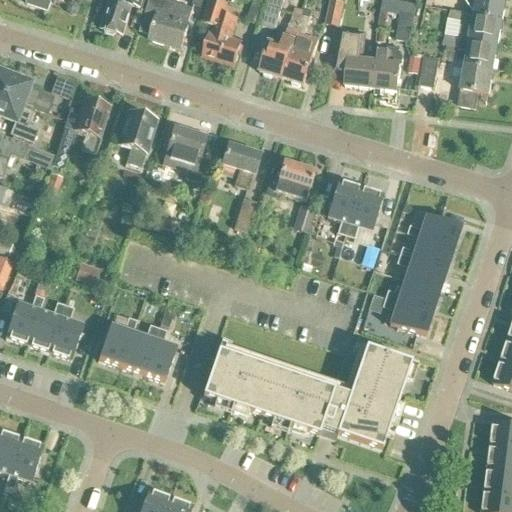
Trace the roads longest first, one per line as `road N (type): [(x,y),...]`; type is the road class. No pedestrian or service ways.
road 1 (residential): [(0,38),(511,203)]
road 2 (residential): [(511,207),(409,511)]
road 3 (residential): [(293,511),(208,465),(109,434)]
